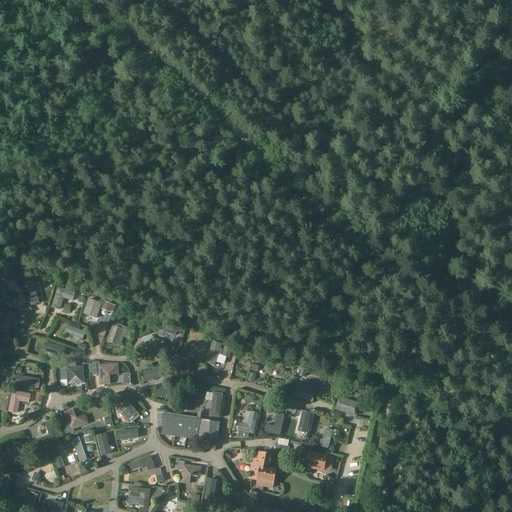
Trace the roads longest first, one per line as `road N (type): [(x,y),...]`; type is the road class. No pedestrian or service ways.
road 1 (track): [(511,372),(98,0)]
road 2 (track): [(387,413),(409,397),(511,385)]
